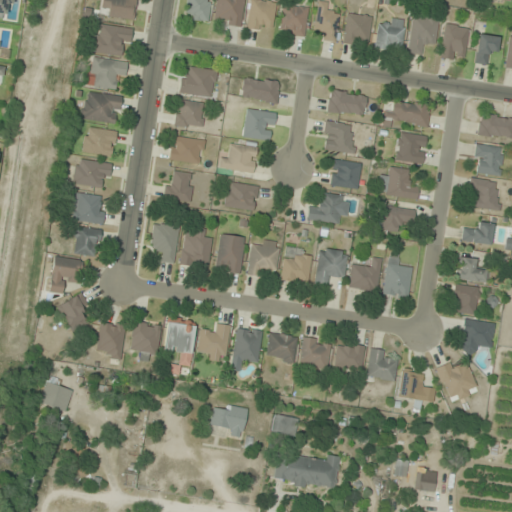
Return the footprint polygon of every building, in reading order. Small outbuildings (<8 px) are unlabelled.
[(10,0),(0,0),(0,16),(8,18),(10,0)] [(133,20),(134,0),(102,0),(100,16),(133,20)] [(207,22),(209,0),(186,0),(184,18),(207,22)] [(242,0),(217,0),(214,23),(239,26),(242,0)] [(251,0),(246,27),(270,32),(276,4),(258,0),(251,0)] [(322,40),(335,42),(339,15),(327,13),(329,3),(317,1),(313,30),(323,31),(322,40)] [(305,35),(306,6),(282,5),(281,34),(305,35)] [(367,46),(372,17),(347,13),(342,42),(367,46)] [(423,55),(424,44),(434,46),(438,18),(412,14),(407,52),(423,55)] [(385,27),(378,26),(374,48),(399,52),(404,21),(386,18),(385,27)] [(119,56),(121,46),(128,47),(131,29),(95,24),(91,52),(119,56)] [(468,28),(446,24),(440,57),(462,61),(468,28)] [(498,37),(478,34),(474,63),(484,64),(485,54),(496,56),(498,37)] [(114,89),(115,80),(124,81),(126,62),(88,57),(84,85),(114,89)] [(211,98),(216,71),(190,66),(188,76),(181,74),(178,92),(211,98)] [(276,102),(279,81),(242,77),(240,98),(276,102)] [(366,95),(329,90),(326,111),(363,116),(366,95)] [(116,124),(121,97),(86,91),(81,119),(116,124)] [(201,127),(202,102),(176,102),(175,126),(201,127)] [(382,122),(426,128),(430,106),(394,102),(393,110),(384,109),(382,122)] [(242,138),(271,141),(273,113),(245,110),(242,138)] [(511,118),(480,114),(477,134),(511,138),(511,118)] [(351,153),(355,126),(325,122),(321,149),(351,153)] [(82,153),(112,155),(114,131),(84,128),(82,153)] [(421,164),(425,137),(398,133),(394,160),(421,164)] [(169,160),(201,163),(203,140),(171,137),(169,160)] [(256,146),(231,143),(229,153),(220,151),(218,168),(252,173),(256,146)] [(471,171),(498,176),(503,148),(476,143),(471,171)] [(109,184),(106,160),(73,163),(75,187),(109,184)] [(359,163),(333,160),(330,186),(356,189),(359,163)] [(408,186),(409,170),(390,167),(389,176),(379,175),(377,194),(416,198),(417,187),(408,186)] [(172,181),(165,180),(163,199),(189,202),(192,174),(173,172),(172,181)] [(499,183),(471,179),(467,206),(495,210),(499,183)] [(254,210),(257,186),(226,183),(224,207),(254,210)] [(348,197),(320,193),(317,209),(308,207),(306,219),(335,224),(337,215),(345,216),(348,197)] [(102,223),(103,196),(73,195),(72,222),(102,223)] [(373,216),(371,228),(400,232),(401,222),(412,223),(414,211),(383,206),(382,217),(373,216)] [(461,242),(489,245),(491,224),(472,222),(471,231),(462,230),(461,242)] [(149,250),(161,251),(160,261),(173,263),(179,227),(153,223),(149,250)] [(203,237),(204,229),(187,227),(182,264),(207,267),(210,238),(203,237)] [(99,256),(99,229),(75,229),(75,256),(99,256)] [(215,270),(238,273),(243,237),(219,234),(215,270)] [(246,274),(263,277),(265,268),(274,270),(279,243),(261,240),(259,248),(251,247),(246,274)] [(281,280),(307,283),(310,250),(284,247),(281,280)] [(314,284),(328,286),(329,276),(343,278),(346,251),(318,249),(314,284)] [(65,281),(78,283),(81,260),(53,256),(48,291),(63,293),(65,281)] [(348,288),(377,290),(380,259),(371,258),(370,267),(350,265),(348,288)] [(410,267),(399,266),(400,260),(387,258),(382,295),(407,298),(410,267)] [(457,279),(484,282),(485,271),(475,270),(476,259),(458,258),(457,279)] [(452,313),(477,314),(478,286),(453,286),(452,313)] [(71,331),(91,318),(76,294),(56,307),(71,331)] [(194,321),(166,318),(163,351),(181,353),(180,363),(189,364),(194,321)] [(475,346),(496,348),(499,323),(463,319),(459,352),(474,354),(475,346)] [(119,363),(124,325),(100,322),(96,350),(110,352),(109,362),(119,363)] [(139,350),(138,359),(156,360),(158,324),(131,322),(130,350),(139,350)] [(199,331),(197,357),(226,359),(228,325),(211,324),(210,331),(199,331)] [(230,369),(239,370),(240,361),(257,363),(260,330),(235,327),(230,369)] [(295,336),(268,334),(266,359),(293,362),(295,336)] [(299,366),(328,367),(329,340),(301,339),(299,366)] [(362,346),(335,344),(334,368),(360,370),(362,346)] [(386,351),(368,350),(366,377),(394,380),(395,360),(386,359),(386,351)] [(477,392),(467,365),(457,368),(454,361),(436,367),(448,402),(477,392)] [(433,386),(423,385),(423,373),(399,372),(398,400),(432,401),(433,386)] [(39,403),(64,412),(72,391),(47,382),(39,403)] [(208,426),(240,437),(248,412),(216,401),(208,426)] [(293,437),(297,419),(274,413),(270,432),(293,437)] [(340,457),(326,455),(325,460),(276,454),(273,481),(335,489),(340,457)] [(433,492),(436,470),(419,468),(417,490),(433,492)]
